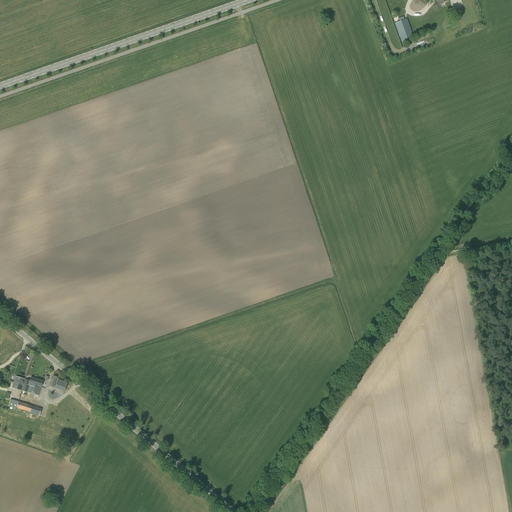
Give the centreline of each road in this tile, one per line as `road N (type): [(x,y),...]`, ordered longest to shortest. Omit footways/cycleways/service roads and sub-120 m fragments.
road 1 (track): [(257,511),(448,254),(511,239)]
road 2 (unclassified): [(235,511),(0,315)]
road 3 (primary): [(0,86),(248,0)]
